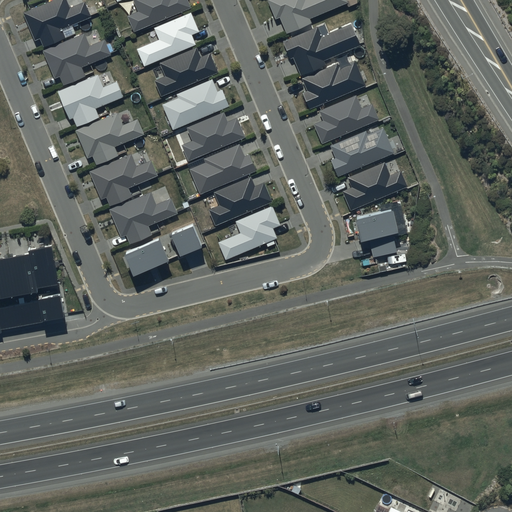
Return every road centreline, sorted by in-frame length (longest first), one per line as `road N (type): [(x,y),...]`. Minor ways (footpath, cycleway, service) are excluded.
road 1 (motorway): [(0,432),(511,318)]
road 2 (motorway): [(511,363),(0,476)]
road 3 (residential): [(108,301),(130,306),(305,263),(322,242),(223,0)]
road 4 (residential): [(0,50),(108,301)]
road 5 (secondary): [(511,110),(441,0)]
road 6 (residential): [(108,301),(95,323),(0,342)]
